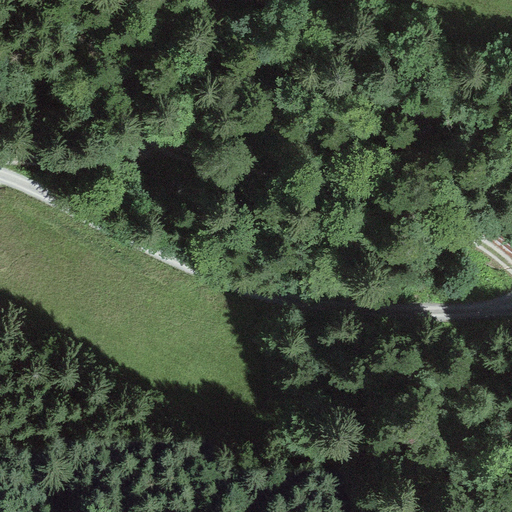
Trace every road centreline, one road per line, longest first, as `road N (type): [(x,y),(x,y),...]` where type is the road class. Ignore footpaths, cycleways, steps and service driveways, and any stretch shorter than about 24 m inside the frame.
road 1 (track): [(511,268),(437,214),(320,193),(156,148),(135,88),(148,41),(179,0)]
road 2 (track): [(0,172),(153,247),(318,305),(466,315),(511,309)]
road 3 (track): [(156,148),(142,162),(0,161)]
